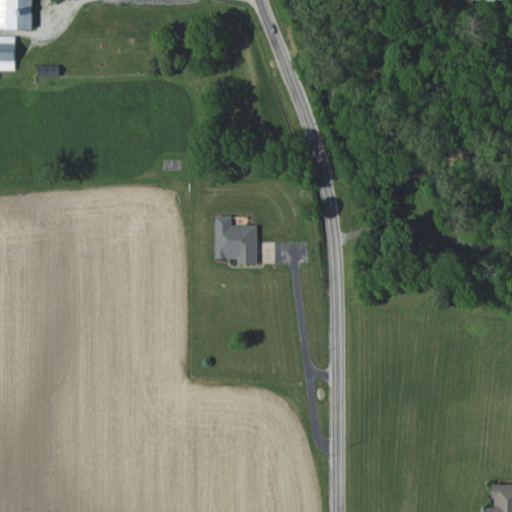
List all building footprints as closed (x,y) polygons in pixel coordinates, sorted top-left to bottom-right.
[(0,0),(0,28),(32,29),(32,0),(0,0)] [(16,36),(0,35),(0,69),(15,70),(16,36)] [(59,65),(41,64),(41,70),(45,70),(44,76),(59,77),(59,65)] [(257,225),(232,225),(232,215),(215,215),(215,258),(237,258),(237,264),(257,264),(257,225)] [(511,511),(511,484),(493,484),(493,507),(487,507),(487,511),(511,511)]
